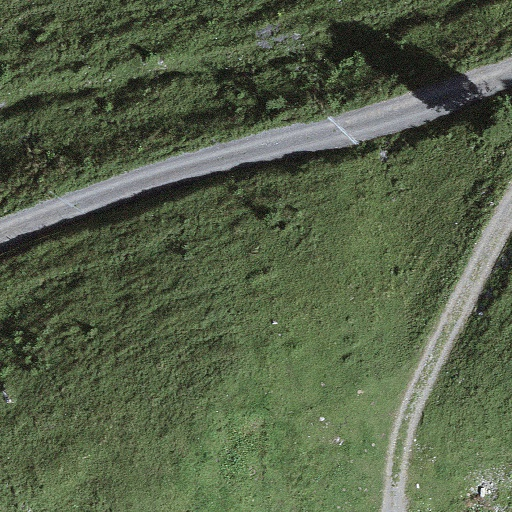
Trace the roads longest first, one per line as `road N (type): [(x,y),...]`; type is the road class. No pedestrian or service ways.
road 1 (track): [(511,73),(337,132),(175,171),(0,236)]
road 2 (track): [(397,511),(409,416),(511,209)]
